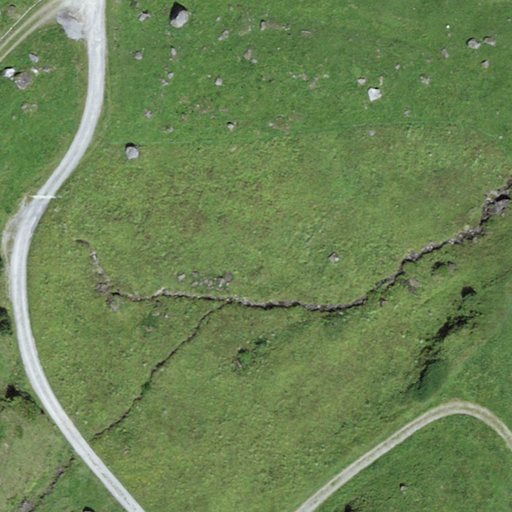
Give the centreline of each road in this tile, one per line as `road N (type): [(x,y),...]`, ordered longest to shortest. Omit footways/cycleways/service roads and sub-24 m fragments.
road 1 (track): [(100,0),(93,134),(23,233),(28,341),(61,426),(134,511)]
road 2 (track): [(302,511),(336,477),(453,407),(485,415),(511,440)]
